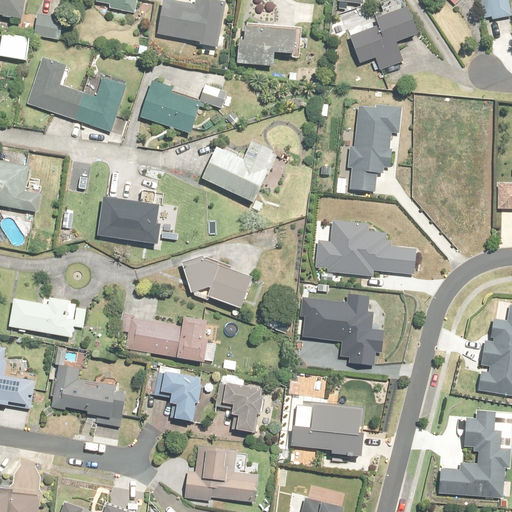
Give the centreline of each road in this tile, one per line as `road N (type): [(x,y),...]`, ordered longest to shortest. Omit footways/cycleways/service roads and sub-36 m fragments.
road 1 (residential): [(386,511),(441,299),(461,274),(511,256)]
road 2 (residential): [(127,465),(0,442)]
